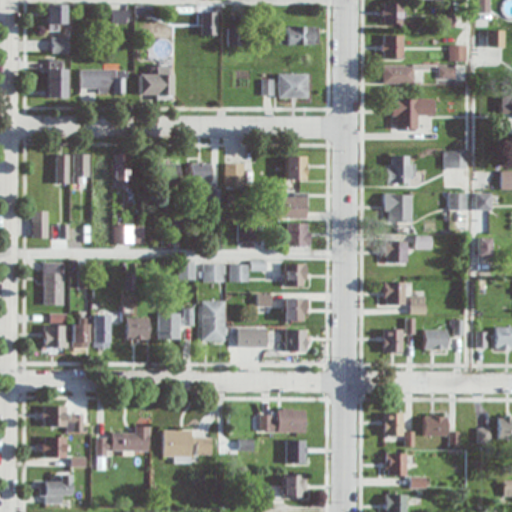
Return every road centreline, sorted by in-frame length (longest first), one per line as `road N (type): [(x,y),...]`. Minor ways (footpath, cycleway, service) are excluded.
road 1 (residential): [(7,0),(5,511)]
road 2 (secondary): [(344,0),(342,511)]
road 3 (residential): [(511,382),(6,380)]
road 4 (residential): [(344,127),(7,126)]
